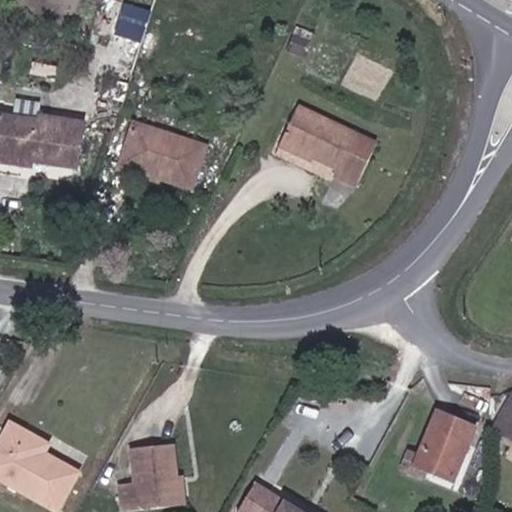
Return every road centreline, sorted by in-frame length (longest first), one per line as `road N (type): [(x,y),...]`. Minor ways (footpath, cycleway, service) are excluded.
road 1 (tertiary): [(0,291),(171,316),(256,319),(329,311),(391,285)]
road 2 (unclassified): [(511,365),(442,344),(391,285)]
road 3 (tertiary): [(511,60),(468,196)]
